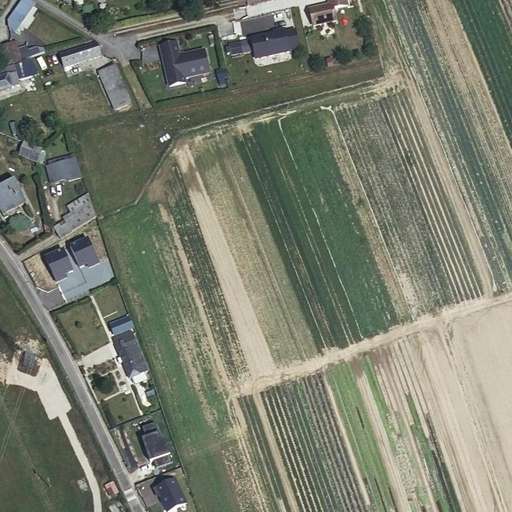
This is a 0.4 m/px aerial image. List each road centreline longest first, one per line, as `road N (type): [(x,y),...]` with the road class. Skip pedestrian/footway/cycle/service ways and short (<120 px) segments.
road 1 (unclassified): [(134,511),(0,251)]
road 2 (residential): [(41,0),(108,41),(296,0)]
